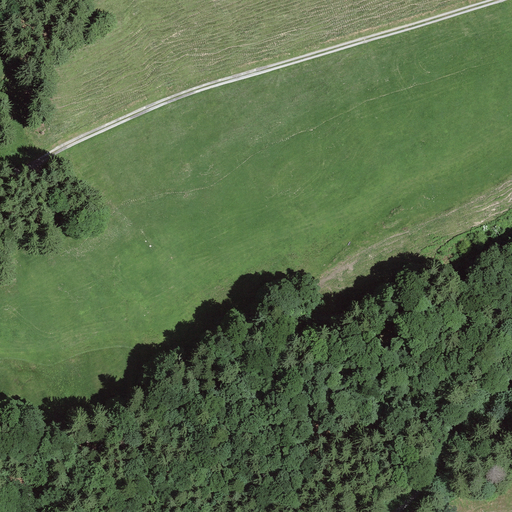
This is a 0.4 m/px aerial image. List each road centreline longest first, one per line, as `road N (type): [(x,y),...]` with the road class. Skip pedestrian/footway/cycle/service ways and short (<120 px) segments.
road 1 (track): [(0,181),(183,96),(500,0)]
road 2 (unclassified): [(395,511),(441,461),(463,416),(511,369)]
